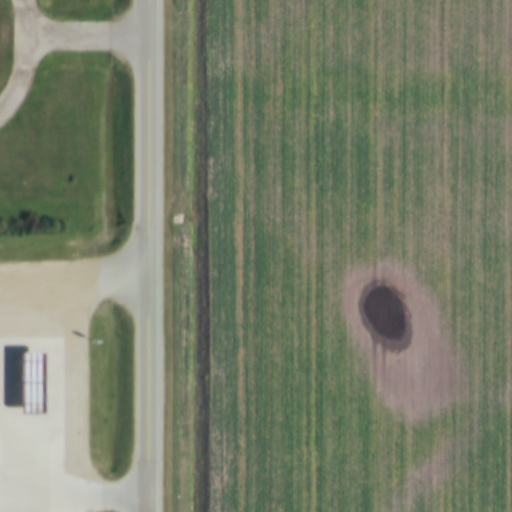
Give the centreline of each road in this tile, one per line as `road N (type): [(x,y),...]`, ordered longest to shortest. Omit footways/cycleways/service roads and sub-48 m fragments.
road 1 (tertiary): [(144,487),(145,0)]
road 2 (residential): [(145,26),(21,25),(17,0),(17,75),(21,25)]
